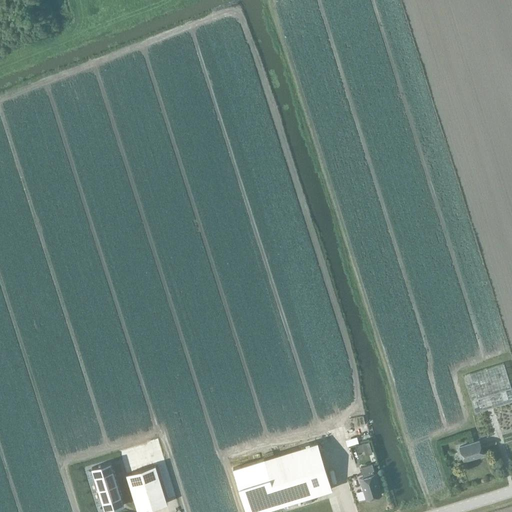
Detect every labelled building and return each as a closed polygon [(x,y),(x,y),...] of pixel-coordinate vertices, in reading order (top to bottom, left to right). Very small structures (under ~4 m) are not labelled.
[(511,388),(504,363),(463,376),(475,413),(511,401),(511,388)] [(511,404),(510,404),(507,405),(503,407),(502,409),(500,411),(499,413),(499,417),(499,419),(499,421),(501,424),(502,426),(503,427),(506,429),(509,430),(511,430),(511,404)] [(325,425),(324,436),(333,437),(334,426),(325,425)] [(459,447),(464,460),(483,454),(479,441),(459,447)] [(263,459),(233,468),(246,511),(256,511),(278,505),(279,505),(331,489),(325,469),(317,442),(274,455),(264,458),(263,459)] [(103,503),(105,511),(123,505),(110,462),(91,467),(94,475),(103,503)] [(207,467),(205,477),(214,479),(216,470),(225,472),(227,465),(218,463),(217,468),(207,467)] [(359,467),(361,474),(364,473),(365,476),(359,478),(366,499),(381,494),(375,473),(373,474),(372,470),(374,470),(372,464),(359,467)] [(126,474),(138,511),(167,503),(155,465),(126,474)]
